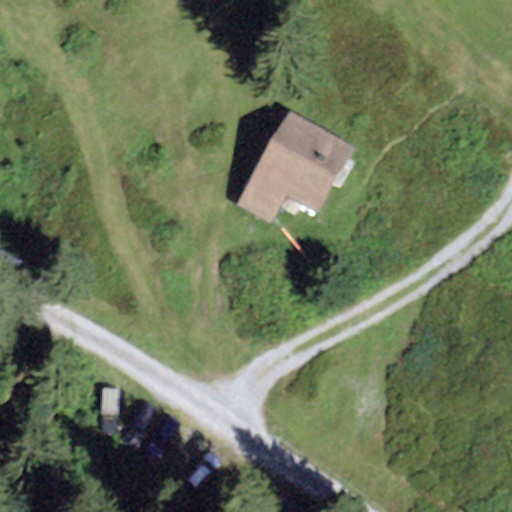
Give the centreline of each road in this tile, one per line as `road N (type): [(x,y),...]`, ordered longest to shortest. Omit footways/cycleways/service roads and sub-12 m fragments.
road 1 (track): [(0,287),(253,435),(351,511)]
road 2 (track): [(253,435),(252,386),(269,363),(396,298),(489,226),(511,197)]
